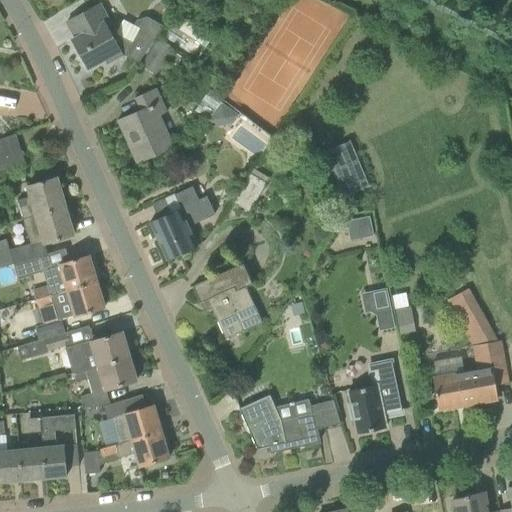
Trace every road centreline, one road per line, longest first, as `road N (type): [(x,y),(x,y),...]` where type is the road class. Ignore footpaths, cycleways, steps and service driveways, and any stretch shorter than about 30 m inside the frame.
road 1 (residential): [(237,499),(32,40),(3,0)]
road 2 (residential): [(237,499),(346,469),(511,439)]
